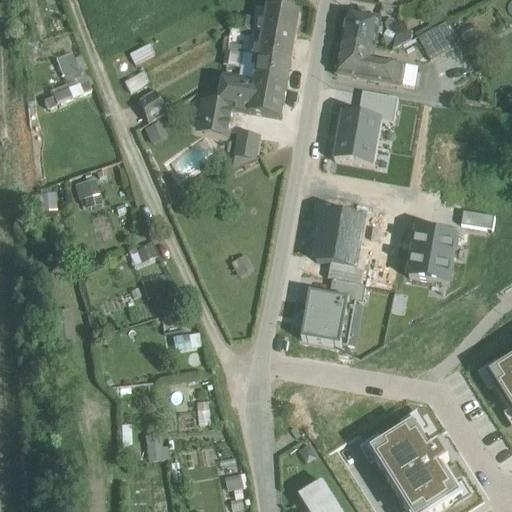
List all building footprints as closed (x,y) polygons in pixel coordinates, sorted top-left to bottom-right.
[(300,17),(269,12),(266,27),(262,26),(260,35),(265,36),(265,35),(296,41),(300,17)] [(379,22),(349,16),(344,45),(374,51),(379,22)] [(255,22),(241,20),(239,31),(253,33),(255,22)] [(446,25),(418,40),(431,63),(459,48),(446,25)] [(253,33),(239,31),(235,55),(249,57),(253,33)] [(412,36),(398,34),(395,52),(411,43),(412,36)] [(296,41),(265,35),(265,36),(262,50),(257,49),(255,58),(291,65),(296,41)] [(374,51),(344,45),(338,78),(369,84),(369,83),(401,89),(404,70),(373,64),(375,51),(374,51)] [(150,47),(130,57),(136,67),(156,57),(150,47)] [(58,62),(67,86),(42,95),(48,109),(90,93),(76,55),(58,62)] [(291,65),(255,58),(254,68),(259,69),(256,83),(287,89),(291,65)] [(417,72),(404,70),(401,89),(414,91),(417,72)] [(252,84),(224,79),(219,109),(219,110),(233,113),(282,121),(288,89),(287,89),(256,83),(254,94),(250,94),(252,84)] [(156,93),(138,103),(148,127),(168,115),(156,93)] [(364,96),(359,121),(381,125),(382,123),(393,125),(398,102),(364,96)] [(219,109),(205,106),(200,131),(228,136),(233,113),(219,110),(219,109)] [(344,118),(336,162),(373,169),(381,125),(359,121),(344,118)] [(259,140),(240,137),(233,173),(256,162),(259,140)] [(81,211),(101,206),(95,181),(75,186),(81,211)] [(496,220),(464,215),(462,228),(493,233),(496,220)] [(315,268),(358,275),(367,223),(324,216),(315,268)] [(458,240),(418,234),(410,281),(449,288),(458,240)] [(333,284),(331,299),(350,303),(350,304),(363,307),(367,289),(333,284)] [(331,299),(311,296),(302,343),(342,350),(350,304),(350,303),(331,299)] [(511,365),(489,379),(511,416),(511,365)] [(417,424),(370,454),(406,511),(442,511),(464,499),(444,467),(450,464),(440,449),(435,452),(417,424)] [(302,438),(298,431),(294,434),(298,441),(302,438)] [(340,511),(324,485),(300,500),(307,511),(340,511)]
